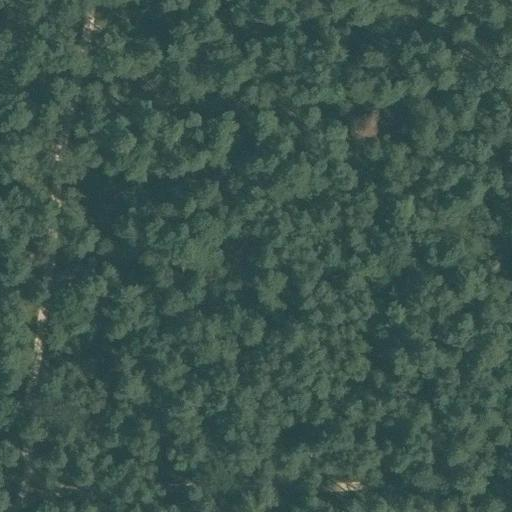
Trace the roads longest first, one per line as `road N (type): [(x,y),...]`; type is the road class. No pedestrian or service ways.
road 1 (track): [(102,0),(82,120),(31,321),(5,508)]
road 2 (track): [(2,511),(100,497),(511,495)]
